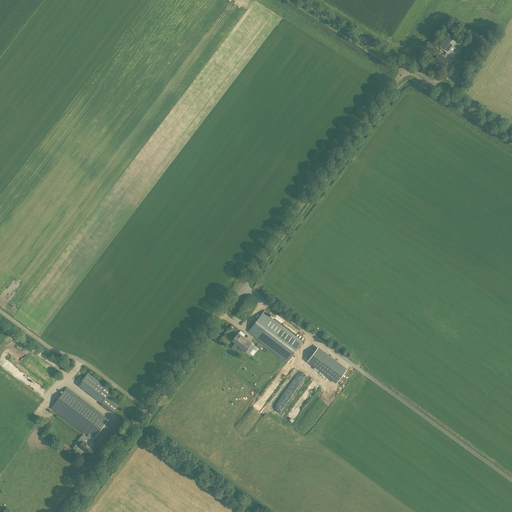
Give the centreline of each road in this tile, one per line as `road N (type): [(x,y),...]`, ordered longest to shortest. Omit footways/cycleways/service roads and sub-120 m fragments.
road 1 (unclassified): [(69,511),(406,66)]
road 2 (unclassified): [(511,131),(406,66)]
road 3 (unclassified): [(406,66),(302,0)]
